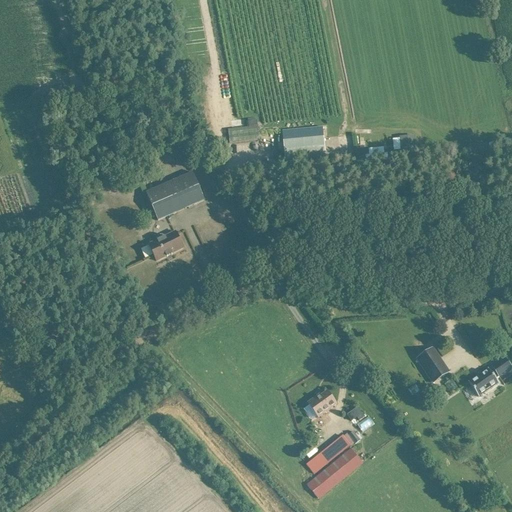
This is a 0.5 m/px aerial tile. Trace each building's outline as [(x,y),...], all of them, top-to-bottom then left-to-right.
[(229,143),(259,139),(258,126),(228,130),(229,143)] [(423,128),(403,130),(404,149),(424,147),(423,128)] [(285,162),(325,158),(323,138),(283,141),(285,162)] [(354,148),(353,148),(354,159),(357,159),(381,157),(380,146),(354,148)] [(157,221),(204,200),(192,173),(145,193),(157,221)] [(171,254),(183,248),(175,232),(165,237),(164,237),(163,235),(160,235),(158,236),(157,238),(157,240),(157,241),(148,245),(156,262),(166,257),(167,257),(167,256),(171,254),(171,255),(172,255),(171,254)] [(449,372),(449,371),(440,376),(433,366),(441,360),(433,348),(416,360),(432,383),(449,372)] [(511,368),(505,358),(491,367),(494,371),(491,373),(488,369),(468,383),(478,397),(486,392),(483,388),(488,384),(491,388),(490,388),(491,389),(498,384),(495,380),(498,377),(499,377),(511,369),(511,368)] [(415,399),(424,393),(419,387),(411,392),(415,399)] [(327,392),(321,396),(316,399),(315,398),(308,403),(318,418),(336,404),(327,392)] [(357,408),(347,415),(351,421),(357,417),(359,421),(364,417),(357,408)] [(306,463),(314,473),(350,445),(351,447),(354,444),(355,445),(360,441),(353,432),(345,438),(342,435),(306,463)] [(307,484),(317,497),(362,462),(352,449),(307,484)]
